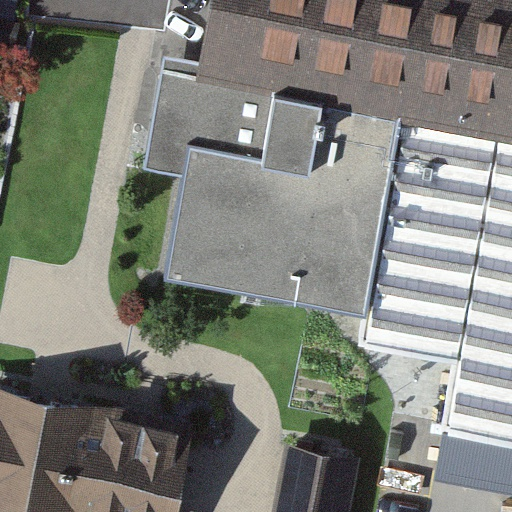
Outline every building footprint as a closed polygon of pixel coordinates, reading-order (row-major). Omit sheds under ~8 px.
[(511,0),(221,0),(209,71),(169,64),(152,162),(193,169),(175,273),(373,308),(368,337),(462,354),(441,471),(511,483),(511,0)] [(169,245),(179,168),(143,164),(133,241),(169,245)] [(73,511),(94,406),(0,388),(0,506),(30,511),(73,511)] [(164,511),(180,433),(122,421),(103,511),(164,511)] [(334,511),(344,457),(295,449),(284,511),(334,511)]
